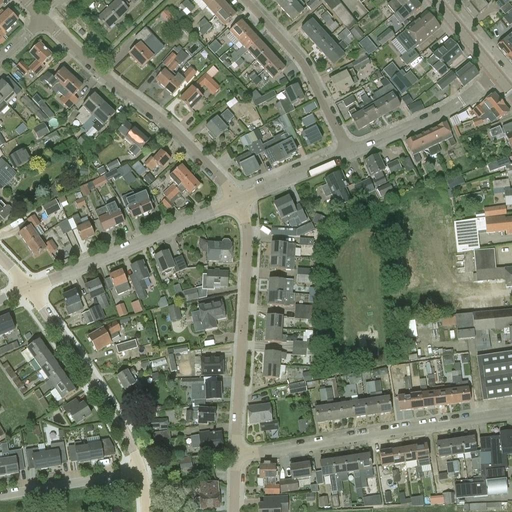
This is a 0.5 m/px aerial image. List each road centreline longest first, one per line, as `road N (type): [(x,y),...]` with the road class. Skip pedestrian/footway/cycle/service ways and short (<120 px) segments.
road 1 (residential): [(236,454),(511,412)]
road 2 (residential): [(234,202),(191,148),(42,22)]
road 3 (residential): [(236,454),(247,232),(234,202)]
road 4 (residential): [(29,289),(234,202)]
road 5 (residential): [(141,471),(29,289)]
road 6 (residential): [(347,155),(305,69),(243,0)]
road 7 (residential): [(347,155),(430,118),(494,72)]
road 8 (residential): [(0,496),(141,471)]
road 9 (residential): [(234,202),(347,155)]
